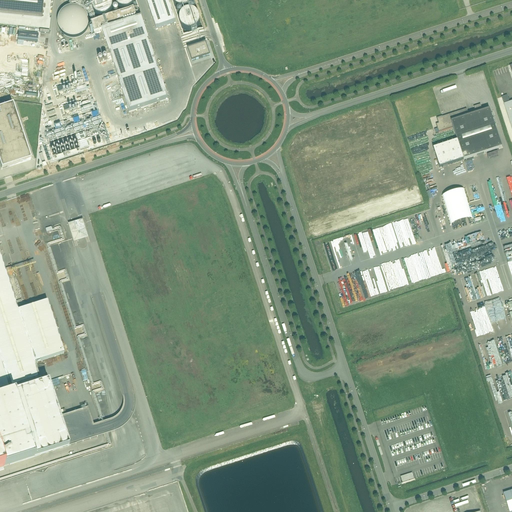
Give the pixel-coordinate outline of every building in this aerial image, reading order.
[(0,0),(0,14),(41,18),(43,0),(0,0)] [(94,5),(94,7),(94,9),(95,11),(96,12),(97,14),(98,15),(100,16),(101,17),(103,17),(105,17),(107,17),(109,16),(110,15),(111,14),(113,12),(113,11),(114,9),(114,7),(114,5),(113,3),(113,2),(111,0),(96,0),(97,0),(96,2),(95,3),(94,5)] [(114,0),(115,2),(115,4),(116,6),(117,7),(118,8),(120,9),(122,10),(124,10),(125,10),(127,10),(129,9),(130,8),(132,7),(133,6),(134,4),(134,2),(134,0),(114,0)] [(147,0),(155,25),(175,18),(169,0),(147,0)] [(172,0),(173,1),(174,3),(174,5),(175,6),(177,8),(178,9),(180,9),(182,10),(184,10),(186,9),(187,9),(189,8),(190,6),(191,5),(192,3),(193,1),(192,0),(172,0)] [(60,20),(60,23),(60,25),(61,28),(62,30),(64,32),(66,34),(68,35),(70,36),(73,36),(75,37),(78,36),(80,35),(82,34),(84,32),(86,30),(87,28),(88,25),(88,23),(88,20),(87,18),(86,15),(84,13),(82,11),(80,10),(78,9),(75,9),(73,9),(70,9),(68,10),(66,11),(64,13),(62,15),(61,18),(60,20)] [(180,20),(180,22),(180,23),(181,25),(182,27),(183,28),(184,30),(186,31),(187,31),(189,32),(191,32),(193,31),(195,31),(196,30),(197,28),(199,27),(199,25),(200,23),(200,22),(200,20),(199,18),(199,16),(197,15),(196,14),(195,13),(193,12),(191,12),(189,12),(187,12),(186,13),(184,14),(183,15),(182,16),(181,18),(180,20)] [(97,27),(123,109),(163,96),(136,14),(97,27)] [(208,53),(190,59),(194,71),(212,66),(208,53)] [(29,162),(11,107),(0,110),(0,168),(1,171),(29,162)] [(492,110),(454,122),(460,141),(436,149),(442,168),(467,160),(504,147),(492,110)] [(85,220),(70,225),(76,243),(91,238),(85,220)] [(63,349),(49,304),(46,298),(18,307),(0,249),(0,386),(42,374),(37,357),(63,349)] [(47,383),(0,398),(0,469),(68,448),(47,383)] [(511,511),(511,493),(503,497),(508,511),(511,511)]
